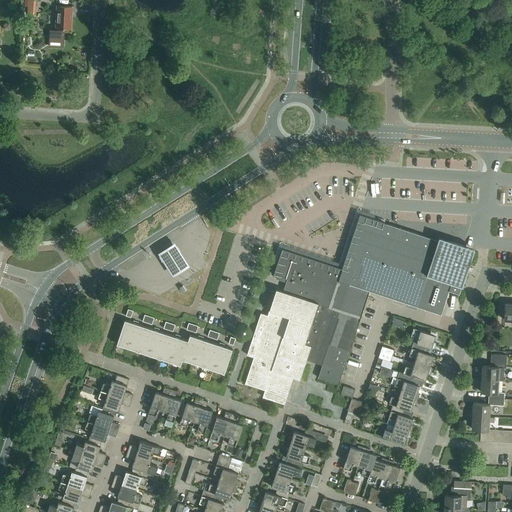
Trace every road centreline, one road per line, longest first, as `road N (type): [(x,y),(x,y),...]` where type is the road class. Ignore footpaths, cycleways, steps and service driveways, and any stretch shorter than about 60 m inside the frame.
road 1 (secondary): [(104,268),(294,146)]
road 2 (secondary): [(271,127),(92,247)]
road 3 (residential): [(99,0),(93,117),(0,112)]
road 4 (secondary): [(0,469),(59,303)]
road 5 (residential): [(464,333),(387,307),(359,385)]
road 6 (residential): [(393,134),(390,0)]
